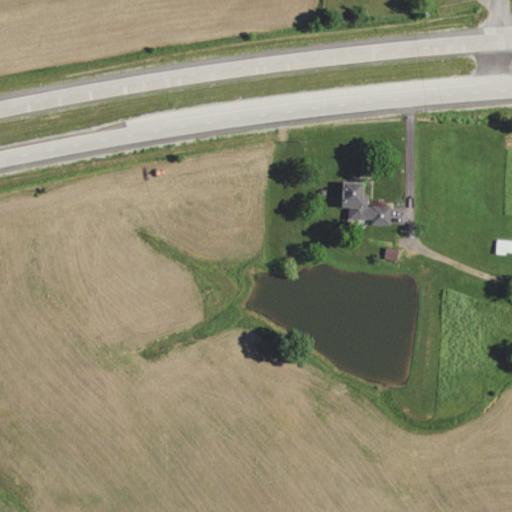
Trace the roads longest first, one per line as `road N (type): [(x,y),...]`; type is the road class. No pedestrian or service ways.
road 1 (primary): [(511,38),(184,71),(0,104)]
road 2 (primary): [(154,130),(490,87)]
road 3 (primary): [(0,159),(154,130)]
